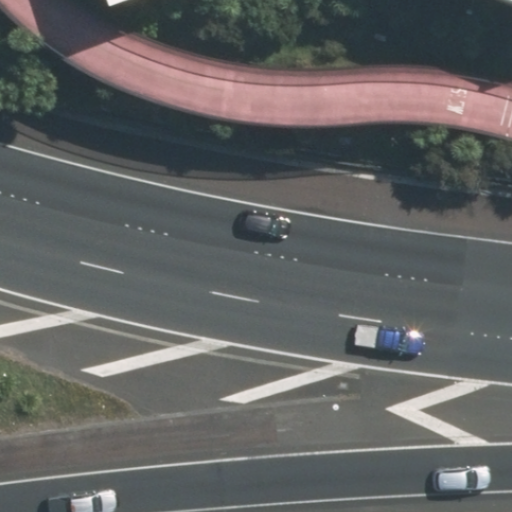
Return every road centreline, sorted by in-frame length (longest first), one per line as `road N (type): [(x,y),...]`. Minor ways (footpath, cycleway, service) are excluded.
road 1 (motorway): [(0,239),(225,294),(511,335)]
road 2 (motorway): [(0,509),(511,463)]
